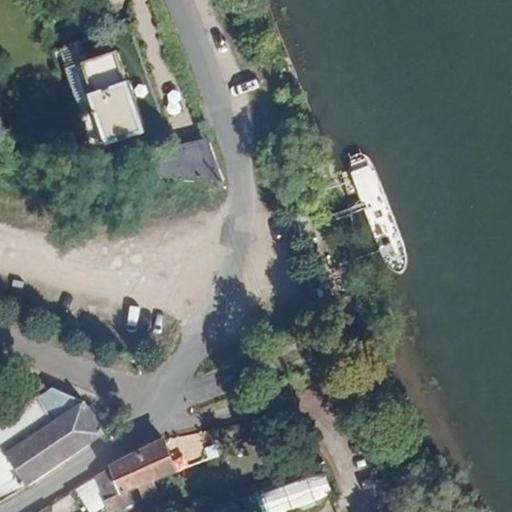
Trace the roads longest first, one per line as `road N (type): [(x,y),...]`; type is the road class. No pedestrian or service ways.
road 1 (residential): [(178,0),(200,49),(234,184),(213,301),(163,406)]
road 2 (track): [(234,184),(331,416)]
road 3 (residential): [(0,337),(163,406)]
road 4 (residential): [(22,511),(163,406)]
road 5 (track): [(163,406),(268,420),(331,416)]
